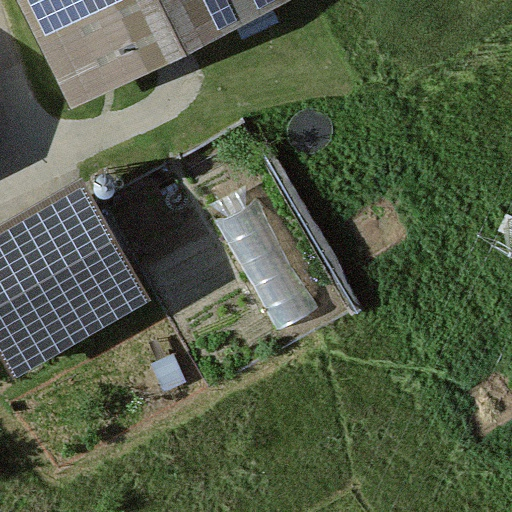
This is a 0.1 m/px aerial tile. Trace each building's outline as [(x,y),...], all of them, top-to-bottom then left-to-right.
[(25,0),(72,92),(258,0),(25,0)] [(332,192),(368,257),(429,223),(392,158),(332,192)] [(82,195),(0,242),(0,335),(123,265),(82,195)] [(267,318),(310,302),(280,220),(263,227),(253,200),(228,209),(267,318)] [(117,281),(11,340),(34,382),(140,322),(117,281)] [(477,436),(511,418),(511,354),(503,337),(442,369),(477,436)]
